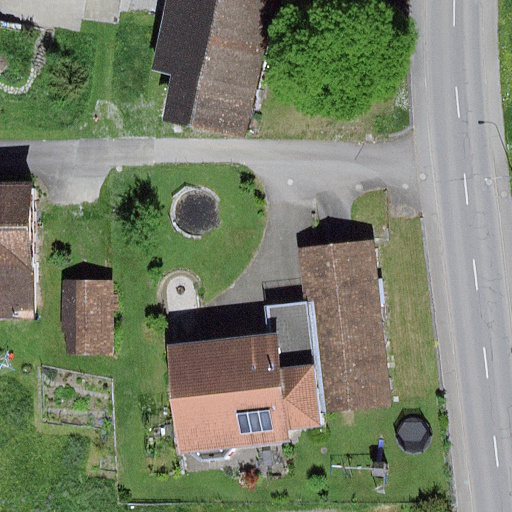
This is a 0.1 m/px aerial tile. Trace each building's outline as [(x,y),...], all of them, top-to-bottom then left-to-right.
[(287,0),(175,0),(160,77),(184,81),(177,116),(261,133),(287,0)] [(48,182),(0,182),(0,318),(49,318),(48,182)] [(376,240),(308,248),(315,303),(322,367),(328,413),(396,405),(376,240)] [(120,280),(66,279),(65,334),(75,334),(74,355),(119,356),(120,280)] [(276,307),(279,336),(291,334),(294,370),(322,367),(315,303),(276,307)] [(279,336),(179,346),(191,452),(197,451),(207,460),(231,459),(240,447),(303,440),(302,431),(330,428),(328,413),(322,367),(294,370),(291,334),(279,336)]
